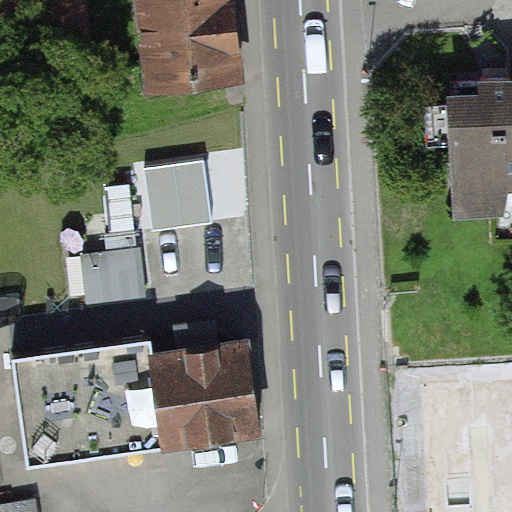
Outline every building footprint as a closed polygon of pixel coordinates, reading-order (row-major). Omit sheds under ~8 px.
[(78,0),(0,0),(0,35),(82,25),(78,0)] [(226,0),(124,0),(134,94),(236,83),(226,0)] [(511,199),(511,97),(449,101),(455,225),(505,223),(504,200),(511,199)] [(204,163),(146,171),(154,232),(212,225),(204,163)] [(149,237),(89,241),(92,294),(153,290),(149,237)] [(151,349),(16,369),(32,476),(251,443),(237,354),(153,366),(151,349)] [(0,511),(41,511),(40,502),(0,507),(0,511)]
